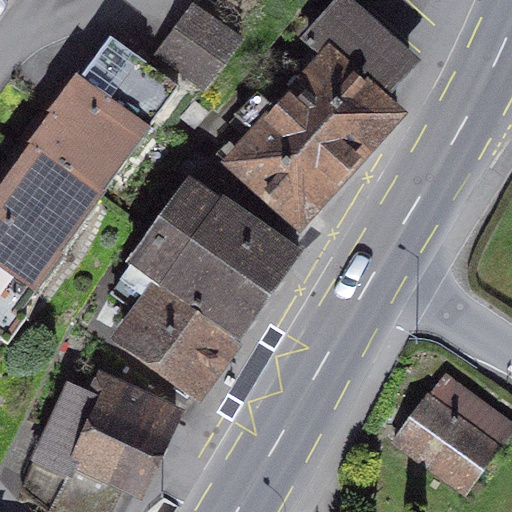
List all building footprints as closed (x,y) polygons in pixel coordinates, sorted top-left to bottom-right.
[(157,54),(207,90),(245,38),(196,2),(157,54)] [(95,199),(175,82),(110,39),(31,156),(95,199)] [(398,122),(334,58),(229,161),(292,225),(398,122)] [(0,329),(5,332),(95,199),(31,156),(0,200),(0,329)] [(137,263),(165,282),(233,331),(288,252),(193,185),(137,263)] [(233,331),(165,282),(125,338),(193,386),(233,331)] [(40,511),(125,511),(181,415),(113,376),(37,510),(40,511)] [(429,395),(396,440),(465,491),(498,446),(429,395)]
